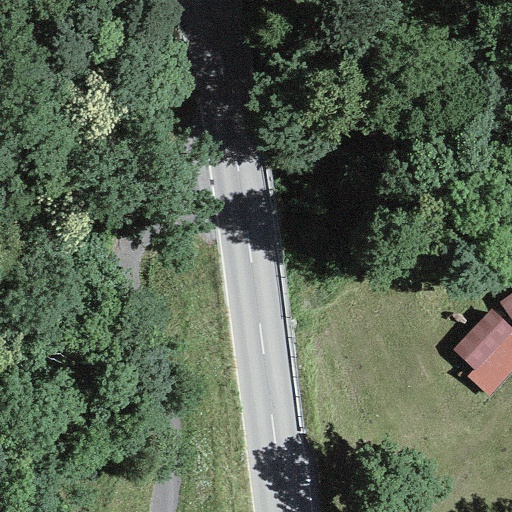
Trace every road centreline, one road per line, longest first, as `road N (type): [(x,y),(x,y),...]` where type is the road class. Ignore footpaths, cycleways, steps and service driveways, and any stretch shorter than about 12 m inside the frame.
road 1 (tertiary): [(203,0),(282,511)]
road 2 (track): [(162,511),(167,429),(129,303),(124,258),(157,215),(235,170)]
